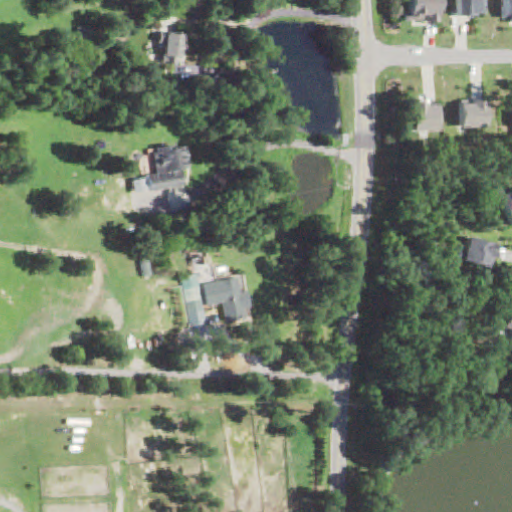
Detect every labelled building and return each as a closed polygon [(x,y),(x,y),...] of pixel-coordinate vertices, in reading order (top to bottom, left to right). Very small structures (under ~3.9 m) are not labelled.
[(437,21),(437,0),(407,0),(407,21),(437,21)] [(480,0),(480,13),(474,13),(474,16),(455,16),(455,0),(480,0)] [(511,0),(500,0),(500,21),(511,21),(511,0)] [(93,31),(90,48),(74,45),(76,29),(93,31)] [(180,59),(180,60),(176,59),(175,67),(161,66),(164,34),(182,36),(180,59)] [(482,100),(457,101),(457,127),(483,127),(482,100)] [(435,104),(410,104),(410,130),(435,131),(435,104)] [(170,147),(171,150),(181,148),(185,170),(177,171),(180,187),(157,192),(157,193),(150,194),(149,193),(148,193),(145,177),(155,175),(151,155),(155,154),(154,150),(170,147)] [(511,224),(511,225),(494,199),(511,187),(511,224)] [(489,269),(453,259),(456,250),(462,252),(466,237),(495,245),(489,269)] [(150,275),(142,276),(139,261),(147,260),(150,275)] [(179,277),(188,326),(204,323),(195,274),(179,277)] [(243,319),(224,323),(215,283),(234,279),(243,319)] [(511,332),(511,302),(510,302),(499,327),(511,332)]
